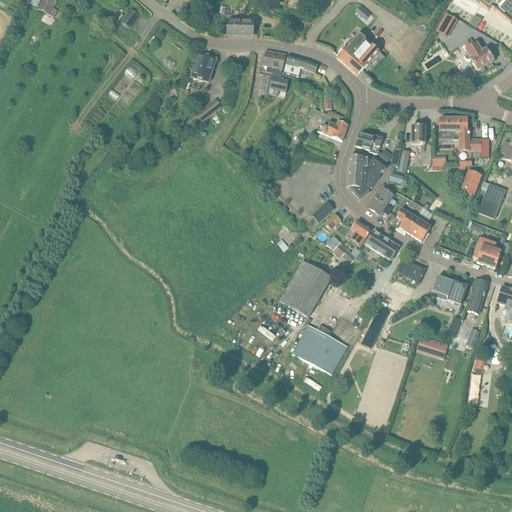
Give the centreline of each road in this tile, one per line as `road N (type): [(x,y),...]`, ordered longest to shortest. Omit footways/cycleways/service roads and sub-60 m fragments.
road 1 (tertiary): [(511,286),(410,249),(366,220),(340,189),(360,102)]
road 2 (tertiary): [(360,102),(354,84),(324,59),(269,45),(207,43),(143,0)]
road 3 (primary): [(207,511),(0,441)]
road 4 (primary): [(0,457),(160,511)]
